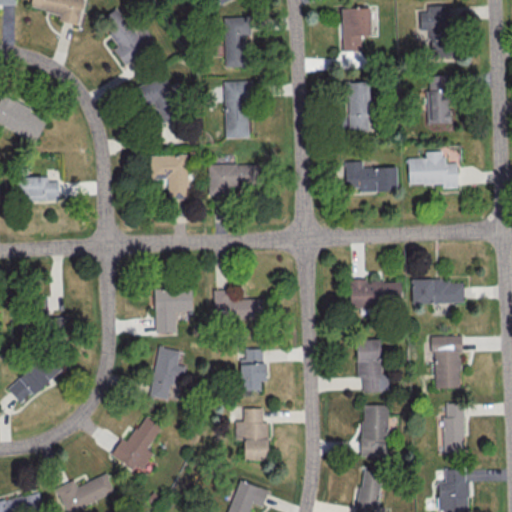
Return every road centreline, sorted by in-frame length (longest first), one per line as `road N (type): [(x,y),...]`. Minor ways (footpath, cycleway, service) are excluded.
road 1 (residential): [(511,229),(0,249)]
road 2 (residential): [(304,237),(313,455),(303,511)]
road 3 (residential): [(108,245),(112,334),(95,393),(62,433),(0,448)]
road 4 (residential): [(108,245),(97,131),(80,92),(40,61),(0,53)]
road 5 (residential): [(304,237),(292,0)]
road 6 (residential): [(504,230),(494,0)]
road 7 (residential): [(504,230),(511,426)]
